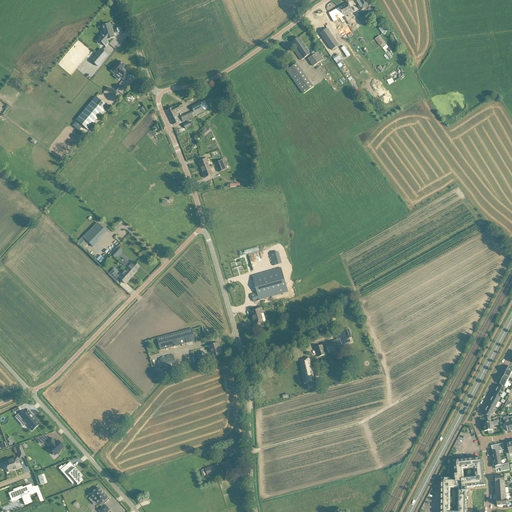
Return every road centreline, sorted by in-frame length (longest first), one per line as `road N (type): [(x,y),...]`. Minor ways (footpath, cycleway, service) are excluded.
road 1 (unclassified): [(255,511),(241,353),(200,228)]
road 2 (unclassified): [(29,391),(55,376),(200,228)]
road 3 (tertiary): [(409,511),(511,318)]
road 4 (unclassified): [(160,94),(215,77),(326,0)]
road 5 (residential): [(137,511),(29,391)]
road 6 (unclassified): [(200,228),(160,94)]
